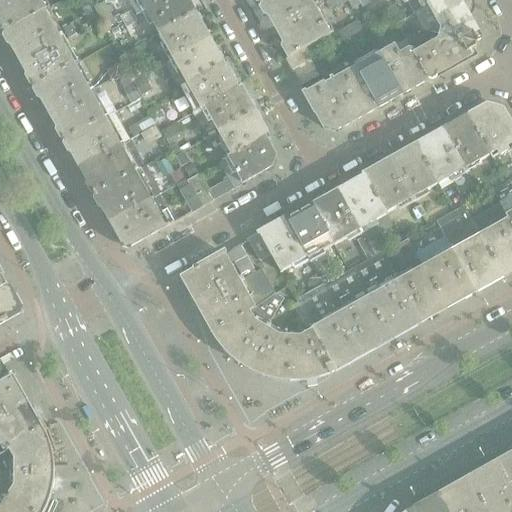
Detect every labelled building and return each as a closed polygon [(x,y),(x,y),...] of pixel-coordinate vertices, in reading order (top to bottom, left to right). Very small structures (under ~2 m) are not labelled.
[(48,10),(42,0),(0,0),(0,28),(4,35),(46,12),(48,10)] [(195,15),(186,0),(136,0),(157,36),(195,15)] [(329,37),(315,11),(324,6),(320,0),(271,0),(259,6),(261,7),(260,10),(264,16),(268,17),(284,45),(282,49),(288,59),(289,61),(313,46),(329,37)] [(360,4),(357,0),(331,0),(325,4),(328,10),(339,3),(341,7),(347,3),(351,9),(360,4)] [(439,0),(375,0),(361,8),(366,16),(384,5),(385,7),(395,1),(393,0),(404,0),(413,15),(426,7),(439,0)] [(428,81),(470,57),(475,54),(472,48),(473,44),(479,41),(456,0),(439,0),(426,7),(438,28),(433,44),(413,55),(428,81)] [(76,66),(75,64),(46,12),(4,35),(34,89),(76,66)] [(123,24),(134,17),(131,12),(120,19),(123,24)] [(185,86),(222,64),(195,15),(157,36),(171,61),(164,65),(169,74),(157,81),(166,97),(178,90),(185,86)] [(126,29),(137,23),(134,17),(123,24),(126,29)] [(72,32),(70,27),(63,31),(65,36),(72,32)] [(348,41),(342,30),(336,34),(342,45),(348,41)] [(318,56),(313,46),(289,61),(288,59),(284,61),(300,89),(319,78),(310,60),(318,56)] [(428,81),(413,55),(411,51),(408,50),(399,56),(396,50),(356,73),(377,109),(428,81)] [(131,67),(125,56),(119,59),(125,70),(131,67)] [(120,64),(106,72),(111,80),(125,72),(120,64)] [(254,113),(240,88),(238,84),(234,86),(222,64),(185,86),(200,112),(205,108),(219,133),(254,113)] [(106,119),(95,100),(94,99),(76,66),(34,89),(65,144),(106,119)] [(377,109),(356,73),(323,91),(320,86),(304,95),(314,114),(315,114),(322,126),(337,131),(341,129),(377,109)] [(152,91),(144,77),(132,84),(140,98),(152,91)] [(511,152),(511,131),(502,113),(485,108),(466,119),(489,158),(498,152),(502,158),(511,152)] [(271,169),(274,158),(266,143),(270,141),(254,113),(219,133),(232,157),(230,158),(244,184),(271,169)] [(140,170),(144,168),(114,114),(106,119),(65,144),(94,195),(140,170)] [(154,126),(150,119),(143,124),(147,131),(154,126)] [(489,158),(466,119),(416,147),(438,186),(489,158)] [(133,139),(146,131),(142,124),(128,131),(133,139)] [(183,138),(176,125),(161,134),(168,147),(183,138)] [(161,139),(154,127),(142,134),(149,145),(161,139)] [(180,154),(175,145),(169,149),(173,157),(180,154)] [(438,186),(416,147),(363,177),(364,178),(385,216),(386,215),(438,186)] [(190,163),(184,153),(174,158),(180,169),(190,163)] [(198,175),(192,164),(181,170),(187,181),(198,175)] [(129,249),(174,223),(168,211),(160,216),(151,201),(158,197),(150,182),(147,184),(140,170),(94,195),(123,247),(129,249)] [(185,180),(180,172),(172,177),(176,185),(185,180)] [(190,214),(230,191),(226,183),(213,191),(207,194),(198,176),(186,182),(185,181),(176,187),(190,214)] [(385,216),(364,178),(313,207),(335,247),(388,218),(386,215),(385,216)] [(479,199),(472,187),(465,191),(472,203),(479,199)] [(511,197),(499,205),(508,222),(480,237),(503,277),(511,272),(511,197)] [(335,247),(313,207),(296,216),(295,215),(259,235),(272,257),(281,273),(307,259),(309,262),(335,247)] [(425,216),(420,207),(415,209),(420,218),(425,216)] [(446,309),(503,277),(480,237),(464,208),(436,223),(452,253),(423,269),(446,309)] [(420,218),(415,209),(412,211),(417,220),(420,218)] [(272,257),(259,235),(248,241),(261,263),(272,257)] [(383,253),(378,244),(375,246),(370,235),(364,239),(375,257),(380,254),(383,253)] [(375,257),(364,239),(364,238),(357,242),(367,261),(375,257)] [(446,309),(423,269),(407,241),(390,251),(405,279),(397,284),(380,254),(375,257),(367,261),(332,281),(324,286),(363,356),(446,309)] [(278,335),(257,324),(251,312),(255,310),(240,282),(255,273),(240,246),(181,279),(213,334),(218,343),(225,351),(232,358),(241,365),(245,367),(247,369),(258,374),(269,378),(280,381),(287,381),(289,335),(289,328),(290,318),(281,317),(280,335),(278,335)] [(20,309),(0,273),(0,325),(19,315),(20,309)] [(332,281),(328,274),(318,279),(322,287),(324,286),(332,281)] [(322,287),(318,279),(316,276),(309,280),(315,291),(322,287)] [(322,287),(315,291),(296,301),(312,331),(304,335),(289,335),(287,381),(290,381),(302,381),(314,379),(325,376),(335,371),(363,356),(324,286),(322,287)] [(0,417),(27,402),(21,391),(11,374),(0,380),(0,417)] [(0,454),(46,430),(37,413),(34,415),(27,402),(0,417),(0,454)] [(50,500),(52,489),(54,477),(54,475),(54,465),(52,454),(55,453),(52,441),(46,430),(0,454),(0,493),(7,498),(32,511),(48,511),(51,506),(53,501),(50,500)] [(511,511),(511,455),(469,480),(487,511),(511,511)] [(487,511),(469,480),(428,503),(413,511),(487,511)] [(32,511),(7,498),(2,507),(0,508),(0,511),(32,511)]
